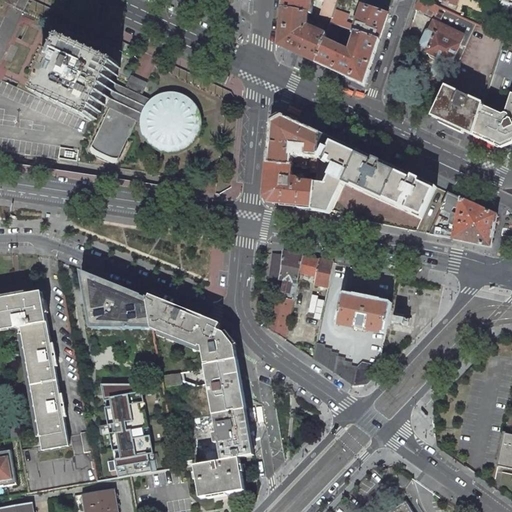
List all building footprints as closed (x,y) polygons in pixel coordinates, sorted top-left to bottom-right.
[(312,14),(313,0),(283,0),(283,8),(309,13),(312,14)] [(326,0),(321,15),(324,16),(332,17),(335,10),(338,0),(326,0)] [(435,17),(439,7),(423,0),(419,0),(416,9),(434,17),(435,17)] [(355,25),(353,31),(356,32),(380,40),(388,14),(362,5),(355,25)] [(433,21),(434,22),(434,21),(465,35),(453,61),(457,63),(475,24),(470,21),(461,17),(439,7),(435,17),(434,17),(433,21)] [(307,25),(309,13),(283,8),(279,45),(317,63),(325,39),(326,34),(307,25)] [(350,15),(335,10),(332,17),(330,23),(353,31),(355,25),(347,22),(350,15)] [(463,12),(461,17),(470,21),(473,16),(463,12)] [(442,60),(451,64),(453,61),(465,35),(434,21),(434,22),(430,30),(426,31),(421,43),(422,46),(428,49),(426,52),(436,57),(442,60)] [(339,30),(329,26),(326,34),(325,39),(334,43),(339,30)] [(334,43),(325,39),(317,63),(364,85),(380,40),(356,32),(350,51),(334,43)] [(120,65),(64,39),(38,95),(94,121),(102,105),(112,81),(120,65)] [(136,120),(141,123),(141,131),(145,141),(159,153),(177,155),(193,147),(202,132),(202,115),(192,100),(186,95),(176,93),(168,92),(158,95),(152,100),(141,95),(147,83),(132,75),(126,88),(112,81),(102,105),(111,108),(91,149),(93,153),(96,155),(97,157),(107,161),(110,161),(113,162),(117,161),(118,162),(120,158),(122,158),(130,141),(129,138),(134,124),(136,120)] [(483,104),(446,87),(432,116),(441,121),(442,119),(465,130),(464,131),(473,135),(482,106),(483,104)] [(501,148),(511,143),(511,93),(511,94),(505,114),(502,115),(482,106),(473,135),(501,148)] [(321,133),(283,116),(272,122),(268,163),(292,166),(293,156),(299,156),(298,159),(305,160),(305,157),(311,158),(318,158),(321,133)] [(359,151),(321,133),(318,158),(334,166),(325,184),(316,183),(313,211),(330,214),(345,183),(383,201),(422,219),(437,187),(398,169),(359,151)] [(292,166),(268,163),(265,191),(275,203),(281,204),(298,206),(298,208),(313,211),(316,183),(300,182),(297,179),(291,178),(292,166)] [(453,239),(461,198),(448,192),(441,208),(452,213),(448,229),(433,226),(429,234),(453,239)] [(497,215),(461,198),(453,239),(491,247),(497,215)] [(21,215),(8,210),(6,216),(19,221),(21,215)] [(304,256),(284,252),(282,270),(280,280),(285,281),(283,292),(289,293),(288,299),(294,300),(296,289),(304,256)] [(334,263),(304,256),(296,289),(300,290),(303,274),(316,276),(315,284),(329,287),(334,263)] [(153,329),(147,297),(123,287),(93,275),(82,270),(92,329),(153,329)] [(43,292),(0,299),(0,327),(16,325),(17,328),(22,327),(43,447),(69,443),(43,292)] [(392,303),(344,293),(337,324),(358,328),(358,326),(366,328),(366,330),(386,334),(392,303)] [(273,296),(272,295),(268,329),(285,340),(291,314),(294,300),(288,299),(277,297),(273,296)] [(153,329),(200,348),(201,346),(203,347),(206,364),(210,364),(238,358),(235,345),(226,330),(220,328),(220,327),(211,323),(157,301),(147,297),(153,329)] [(325,345),(317,343),(314,359),(340,377),(353,385),(368,384),(376,376),(377,375),(379,365),(363,362),(358,367),(352,366),(352,362),(345,361),(346,358),(338,357),(339,354),(331,352),(332,349),(325,348),(325,345)] [(247,409),(238,358),(210,364),(210,365),(206,366),(209,384),(214,415),(247,409)] [(181,373),(165,376),(167,387),(183,384),(182,381),(181,373)] [(136,384),(107,384),(108,391),(103,392),(104,401),(110,400),(112,407),(106,408),(109,425),(115,424),(116,433),(110,434),(113,451),(119,450),(120,458),(114,459),(117,478),(152,472),(149,454),(154,453),(151,435),(145,436),(144,429),(150,428),(146,410),(140,411),(139,404),(145,403),(143,391),(137,392),(136,384)] [(247,409),(214,415),(218,433),(214,434),(215,443),(219,443),(222,460),(240,457),(255,454),(247,409)] [(511,434),(504,433),(497,466),(511,468),(511,434)] [(0,487),(17,485),(11,450),(0,451),(0,487)] [(222,460),(195,465),(201,498),(245,490),(240,457),(222,460)] [(118,511),(114,489),(84,494),(86,511),(118,511)] [(413,511),(406,500),(387,511),(413,511)] [(33,511),(32,503),(1,508),(2,511),(33,511)]
